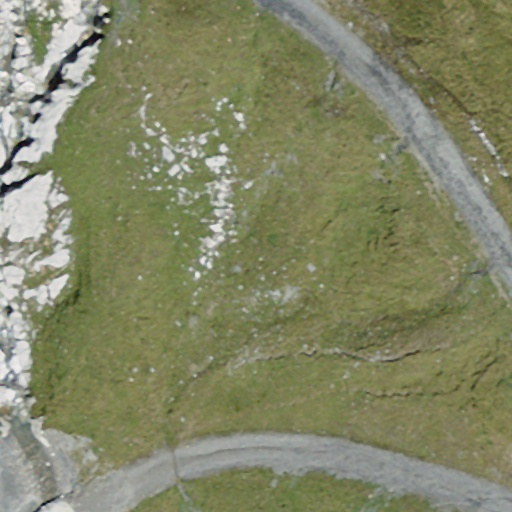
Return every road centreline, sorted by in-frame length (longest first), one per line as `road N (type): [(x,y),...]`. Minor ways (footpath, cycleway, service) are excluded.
road 1 (track): [(94,511),(165,464),(306,446),(498,511)]
road 2 (track): [(511,249),(379,65),(269,0)]
